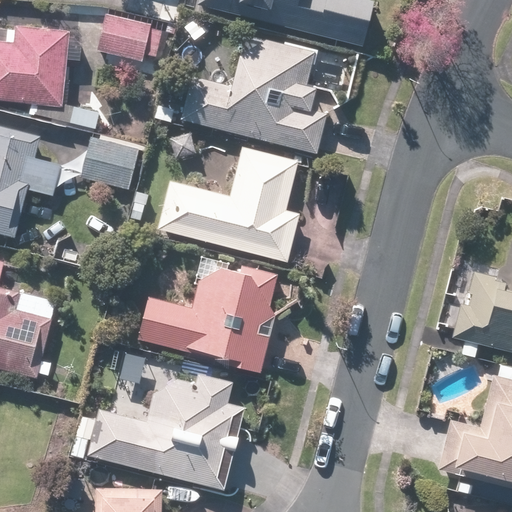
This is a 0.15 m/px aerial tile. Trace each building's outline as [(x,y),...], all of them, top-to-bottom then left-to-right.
[(201,0),(201,2),(368,43),(378,0),(201,0)] [(168,23),(110,9),(100,47),(159,61),(168,23)] [(0,96),(69,103),(77,25),(14,19),(12,35),(0,34),(0,96)] [(196,70),(184,116),(322,150),(334,104),(318,100),(323,81),(315,79),(323,47),(250,28),(237,81),(196,70)] [(134,186),(144,144),(94,131),(86,163),(40,151),(45,131),(0,120),(0,229),(21,235),(32,187),(61,194),(67,170),(134,186)] [(174,174),(161,226),(291,259),(304,209),(291,205),(303,156),(246,141),(233,189),(174,174)] [(152,291),(140,335),(266,369),(292,272),(207,250),(193,302),(152,291)] [(0,363),(42,374),(61,296),(6,282),(12,258),(0,254),(0,363)] [(511,274),(475,266),(458,334),(511,347),(511,274)] [(454,415),(441,466),(511,484),(511,361),(503,359),(500,370),(496,369),(482,422),(454,415)] [(102,402),(87,456),(228,492),(251,404),(233,400),(239,377),(202,367),(199,377),(163,368),(151,414),(102,402)] [(165,511),(166,483),(100,482),(99,511),(165,511)]
